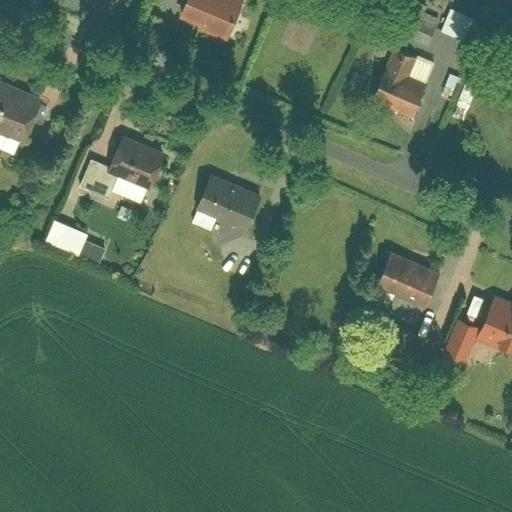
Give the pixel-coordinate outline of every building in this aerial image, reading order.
[(177,0),(171,14),(221,37),(237,0),(177,0)] [(409,7),(396,33),(423,46),(436,20),(409,7)] [(436,30),(462,42),(472,21),(446,9),(436,30)] [(412,59),(392,50),(370,96),(408,114),(421,88),(403,80),(412,59)] [(465,114),(479,64),(468,61),(454,111),(465,114)] [(0,151),(7,155),(13,141),(19,144),(36,107),(0,90),(0,151)] [(87,157),(75,185),(106,197),(108,191),(135,201),(141,187),(145,188),(157,156),(114,139),(104,164),(87,157)] [(205,176),(190,211),(242,233),(257,198),(205,176)] [(86,234),(52,219),(43,239),(77,255),(86,234)] [(182,246),(170,273),(219,295),(231,268),(182,246)] [(388,253),(374,283),(422,306),(437,277),(388,253)] [(511,306),(493,299),(480,331),(511,343),(511,306)] [(387,320),(373,349),(427,374),(441,345),(387,320)]
